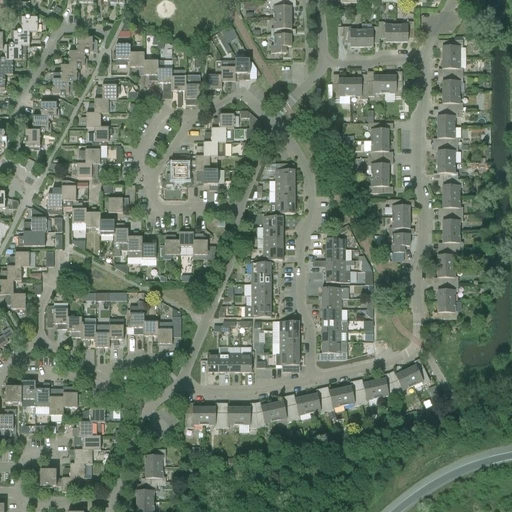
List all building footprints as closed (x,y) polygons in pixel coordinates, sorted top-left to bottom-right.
[(285,8),(285,2),(281,2),(270,2),(270,3),(270,10),(273,10),(273,20),(291,20),(291,8),(285,8)] [(30,19),(30,17),(25,17),(25,19),(22,19),(19,19),(19,24),(21,24),(21,31),(21,34),(29,34),(37,34),(37,19),(30,19)] [(291,31),(291,20),(273,20),(273,30),(270,30),(270,38),(273,38),(273,37),(285,37),(285,31),(291,31)] [(120,33),(130,33),(130,25),(125,23),(120,33)] [(386,26),(385,23),(378,24),(378,28),(379,28),(379,38),(384,39),(384,44),(396,44),(396,26),(386,26)] [(413,38),(413,23),(406,23),(406,26),(396,26),(396,44),(407,44),(407,38),(413,38)] [(223,38),(233,32),(231,27),(220,33),(223,38)] [(379,43),(379,38),(379,28),(378,28),(371,29),(371,32),(361,32),(361,49),(372,49),(372,43),(379,43)] [(361,49),(361,32),(351,32),(351,29),(343,29),(343,44),(350,44),(350,49),(361,49)] [(21,34),(21,31),(17,31),(17,33),(14,33),(14,32),(11,32),(11,38),(13,38),(13,45),(13,48),(21,48),(26,48),(29,48),(29,34),(21,34)] [(270,55),(285,55),(285,48),(291,48),(291,37),(285,37),(273,37),(273,38),(273,47),(270,47),(270,55)] [(97,55),(97,43),(92,40),(92,39),(76,39),(76,53),(76,54),(84,53),(84,56),(89,56),(89,54),(92,54),(92,55),(97,55)] [(462,49),(462,42),(447,42),(447,48),(442,48),(442,60),(459,60),(459,49),(462,49)] [(2,47),(2,52),(5,52),(5,60),(5,62),(12,62),(21,62),(26,62),(26,48),(21,48),(13,48),(13,45),(9,45),(9,47),(6,47),(2,47)] [(129,54),(130,54),(130,46),(115,46),(115,54),(113,54),(113,61),(115,61),(115,67),(126,67),(126,61),(129,61),(129,54)] [(76,54),(76,53),(68,53),(68,67),(68,68),(76,68),(76,70),(81,70),(81,68),(84,68),(84,69),(87,69),(87,63),(84,63),(84,56),(84,53),(76,54)] [(144,54),(130,54),(129,54),(129,61),(129,69),(135,69),(135,75),(135,77),(139,77),(139,76),(139,74),(143,74),(143,69),(143,63),(144,63),(144,54)] [(12,62),(5,62),(5,60),(0,60),(0,62),(0,76),(4,76),(4,77),(12,77),(12,62)] [(461,77),(462,70),(459,70),(459,60),(442,60),(442,71),(447,71),(447,77),(461,77)] [(234,63),(234,69),(235,69),(235,76),(239,76),(239,78),(239,82),(249,82),(249,76),(249,61),(241,61),(234,61),(234,63)] [(158,63),(144,63),(143,63),(143,69),(143,74),(143,77),(148,77),(148,83),(153,83),(153,81),(157,81),(157,77),(157,76),(157,69),(158,69),(158,63)] [(172,63),(158,63),(158,69),(157,69),(157,76),(157,77),(157,81),(157,85),(162,85),(162,91),(167,91),(168,90),(171,90),(171,85),(171,78),(172,78),(172,72),(172,65),(172,63)] [(220,77),(221,63),(215,63),(215,77),(207,77),(207,92),(211,92),(211,97),(215,97),(215,92),(221,92),(221,84),(221,77),(220,77)] [(234,69),(234,63),(221,63),(220,77),(221,77),(221,84),(225,84),(225,89),(229,89),(229,84),(235,84),(235,76),(235,69),(234,69)] [(68,68),(68,67),(60,67),(60,75),(53,75),(53,81),(60,81),(60,82),(68,82),(68,84),(72,84),(73,84),(73,82),(76,82),(76,83),(79,83),(79,77),(76,77),(76,70),(76,68),(68,68)] [(185,93),(185,86),(186,86),(186,77),(186,72),(172,72),(172,78),(171,78),(171,85),(171,90),(171,93),(177,93),(177,99),(181,99),(181,93),(185,93)] [(185,101),(185,107),(195,107),(195,101),(200,101),(200,91),(200,86),(200,77),(186,77),(186,86),(185,86),(185,93),(185,101)] [(461,84),(461,77),(447,77),(447,83),(442,83),(442,94),(458,94),(458,84),(461,84)] [(384,95),(384,78),(373,78),(373,83),(366,83),(366,86),(366,98),(367,98),(374,98),(374,95),(384,95)] [(395,83),(395,78),(384,78),(384,95),(394,95),(394,98),(402,98),(402,83),(395,83)] [(70,97),(70,95),(72,95),(72,84),(68,84),(68,82),(60,82),(60,81),(53,81),(52,81),(52,96),(60,96),(60,98),(65,98),(65,96),(68,96),(68,97),(70,97)] [(349,98),(349,81),(338,81),(338,86),(331,86),(331,101),(339,101),(339,98),(349,98)] [(361,86),(361,81),(349,81),(349,98),(359,98),(359,101),(367,101),(367,98),(366,98),(366,86),(361,86)] [(116,89),(116,87),(115,87),(104,87),(101,87),(102,91),(96,91),(96,96),(102,96),(102,101),(108,101),(108,102),(116,102),(116,95),(119,95),(119,89),(116,89)] [(442,94),(442,106),(447,106),(447,111),(456,111),(456,112),(457,112),(461,112),(462,112),(462,105),(461,105),(458,104),(458,94),(442,94)] [(102,101),(94,101),(94,105),(88,105),(88,110),(94,110),(94,115),(100,115),(106,115),(108,115),(108,102),(108,101),(102,101)] [(56,114),(56,104),(40,104),(40,118),(48,118),(48,121),(52,121),(52,119),(56,119),(59,119),(59,114),(56,114)] [(437,118),(437,129),(453,129),(453,119),(456,119),(457,119),(457,112),(456,112),(456,111),(447,111),(442,111),(442,118),(437,118)] [(80,119),(80,124),(86,124),(86,129),(94,129),(100,129),(100,115),(94,115),(86,115),(86,119),(80,119)] [(233,131),(233,116),(219,116),(219,120),(213,120),(213,130),(219,130),(225,130),(225,131),(233,131)] [(40,118),(32,118),(32,133),(39,133),(39,135),(44,135),(44,133),(48,133),(51,133),(51,128),(48,128),(48,121),(48,118),(40,118)] [(388,143),(388,131),(382,131),(382,125),(372,125),(367,125),(367,133),(370,132),(370,143),(388,143)] [(92,143),(92,148),(100,148),(106,148),(106,144),(108,144),(108,137),(111,137),(111,131),(108,131),(108,129),(106,129),(100,129),(94,129),(94,133),(94,138),(94,143),(92,143)] [(453,139),(453,129),(437,129),(437,141),(442,141),(442,147),(456,147),(456,139),(453,139)] [(204,134),(204,144),(211,144),(217,144),(217,145),(224,145),(225,145),(225,143),(232,143),(232,131),(225,131),(225,130),(219,130),(213,130),(211,130),(211,134),(204,134)] [(246,130),(246,139),(254,139),(257,130),(246,130)] [(40,148),(39,135),(39,133),(32,133),(25,133),(25,140),(22,140),(22,145),(25,145),(25,149),(27,149),(27,151),(34,151),(34,152),(40,152),(40,148)] [(388,154),(388,143),(370,143),(370,153),(367,153),(367,160),(382,160),(382,154),(388,154)] [(196,148),(196,158),(203,158),(209,158),(209,159),(216,159),(217,159),(224,159),(224,145),(217,145),(217,144),(211,144),(204,144),(203,144),(203,148),(197,148),(196,148)] [(247,156),(251,145),(242,145),(242,156),(247,156)] [(437,164),(453,164),(453,154),(456,154),(456,147),(442,147),(442,153),(437,153),(437,164)] [(78,165),(78,166),(97,166),(100,166),(105,166),(105,160),(100,160),(100,151),(100,148),(92,148),(85,148),(85,151),(85,152),(78,152),(78,165)] [(189,162),(189,167),(195,167),(195,173),(197,173),(203,173),(203,172),(209,172),(216,172),(216,159),(209,159),(209,158),(203,158),(196,158),(195,158),(195,162),(189,162)] [(388,177),(388,166),(382,166),(382,160),(367,160),(367,167),(370,167),(370,177),(388,177)] [(187,182),(187,175),(187,167),(182,167),(182,161),(172,161),(172,176),(166,176),(166,186),(173,186),(173,181),(185,181),(185,182),(187,182)] [(453,174),(453,164),(437,164),(437,175),(442,175),(442,182),(447,182),(447,188),(459,188),(459,189),(462,189),(461,181),(456,181),(456,174),(453,174)] [(78,166),(78,165),(71,165),(71,173),(72,173),(70,178),(77,180),(91,180),(91,186),(97,186),(101,183),(100,182),(100,183),(97,179),(97,166),(78,166)] [(282,172),(282,166),(265,166),(265,172),(275,172),(275,183),(294,183),(294,172),(282,172)] [(197,178),(197,182),(203,182),(203,186),(209,186),(209,192),(221,192),(221,187),(221,186),(217,186),(217,172),(216,172),(209,172),(203,172),(203,173),(197,173),(197,178)] [(388,189),(388,177),(370,177),(370,188),(367,188),(367,195),(382,195),(382,189),(388,189)] [(47,196),(47,214),(50,216),(57,216),(57,211),(62,211),(62,208),(65,208),(65,209),(72,209),(72,206),(72,203),(75,203),(76,188),(76,184),(73,184),(67,182),(61,182),(61,190),(51,190),(51,196),(47,196)] [(275,194),(294,194),(294,183),(275,183),(275,194)] [(459,199),(459,189),(459,188),(447,188),(442,188),(442,199),(459,199)] [(275,204),(294,204),(294,194),(275,194),(275,204)] [(39,207),(42,200),(37,197),(33,205),(39,207)] [(459,209),(459,199),(442,199),(442,210),(447,210),(447,216),(462,216),(462,209),(459,209)] [(122,200),(108,200),(108,215),(122,215),(122,208),(128,208),(128,204),(128,200),(122,200)] [(384,209),(384,215),(391,215),(391,219),(409,219),(409,208),(403,208),(403,202),(388,202),(388,209),(384,209)] [(270,216),(294,216),(294,204),(275,204),(270,204),(270,216)] [(82,211),(80,205),(72,206),(72,209),(72,211),(71,211),(71,225),(85,225),(86,225),(86,215),(86,211),(82,211)] [(96,214),(96,209),(91,209),(91,215),(86,215),(86,225),(85,225),(85,229),(99,229),(99,222),(100,222),(100,214),(96,214)] [(23,224),(23,233),(25,233),(31,233),(31,234),(38,234),(43,234),(44,234),(45,234),(45,230),(45,220),(45,217),(31,210),(31,220),(31,224),(25,224),(23,224)] [(442,234),(459,234),(459,223),(462,223),(462,216),(447,216),(447,222),(442,222),(442,234)] [(110,222),(110,217),(105,217),(105,223),(100,222),(99,222),(99,229),(99,237),(113,237),(113,230),(114,230),(114,225),(114,222),(110,222)] [(263,229),(282,229),(282,218),(263,218),(263,229)] [(409,231),(409,219),(391,219),(391,230),(388,229),(388,237),(403,237),(403,236),(403,231),(409,231)] [(124,230),(124,225),(114,225),(114,230),(113,230),(113,237),(113,258),(119,258),(119,252),(127,252),(127,245),(127,238),(128,238),(128,231),(124,230)] [(179,234),(178,242),(179,242),(179,249),(179,257),(192,257),(192,249),(193,249),(193,242),(193,236),(193,234),(189,234),(189,229),(184,229),(184,234),(179,234)] [(263,240),(282,240),(282,229),(263,229),(263,240)] [(17,242),(17,248),(23,248),(33,248),(38,248),(44,248),(44,242),(44,234),(43,234),(38,234),(31,234),(31,233),(25,233),(23,233),(23,238),(17,238),(17,242)] [(138,238),(138,233),(133,233),(133,238),(128,238),(127,238),(127,245),(127,259),(141,260),(141,253),(141,246),(142,246),(142,241),(142,239),(138,238)] [(459,244),(459,234),(442,234),(442,245),(447,245),(447,251),(457,251),(462,251),(462,244),(459,244)] [(206,242),(206,240),(205,239),(203,239),(203,236),(193,236),(193,242),(193,249),(192,249),(192,257),(193,257),(193,261),(214,261),(214,256),(215,256),(215,248),(207,248),(207,242),(206,242)] [(384,237),(384,247),(388,247),(388,254),(403,254),(404,248),(409,248),(409,236),(403,236),(403,237),(388,237),(384,237)] [(165,248),(160,248),(160,261),(165,261),(170,261),(170,257),(179,257),(179,249),(179,242),(178,242),(175,242),(175,237),(165,237),(165,247),(165,248)] [(263,251),(282,251),(282,240),(263,240),(263,251)] [(141,260),(141,261),(156,261),(160,261),(160,248),(156,248),(156,246),(151,246),(151,241),(142,241),(142,246),(141,246),(141,253),(141,260)] [(345,252),(345,241),(325,241),(325,252),(345,252)] [(85,243),(76,243),(76,248),(84,252),(85,243)] [(263,262),(272,262),(282,262),(282,251),(263,251),(263,262)] [(454,269),(454,258),(457,258),(457,251),(447,251),(442,251),(442,257),(437,257),(437,268),(454,269)] [(325,252),(325,263),(345,263),(351,263),(351,252),(345,252),(325,252)] [(9,267),(9,268),(14,268),(21,268),(21,269),(29,269),(29,254),(24,254),(14,254),(14,258),(9,258),(9,263),(9,267)] [(354,263),(345,263),(325,263),(325,273),(345,273),(345,267),(354,267),(354,263)] [(251,276),(270,276),(270,264),(251,265),(251,276)] [(14,268),(9,268),(6,268),(6,272),(1,272),(1,277),(6,277),(6,282),(12,282),(12,283),(21,283),(21,269),(21,268),(14,268)] [(454,279),(454,269),(437,268),(437,280),(442,280),(442,286),(457,286),(457,279),(454,279)] [(345,273),(325,273),(325,285),(349,285),(349,273),(345,273)] [(193,283),(208,283),(209,277),(209,274),(193,274),(193,277),(193,279),(193,283)] [(251,286),(270,286),(270,276),(251,276),(251,286)] [(6,282),(0,282),(0,296),(10,297),(10,296),(12,296),(12,283),(12,282),(6,282)] [(244,286),(244,297),(251,297),(270,297),(270,286),(251,286),(244,286)] [(454,303),(454,293),(457,293),(457,286),(442,286),(442,292),(437,292),(437,303),(454,303)] [(321,290),(321,301),(341,301),(348,301),(348,294),(348,290),(341,290),(331,290),(321,290)] [(25,311),(25,296),(12,296),(10,296),(10,297),(10,302),(5,302),(5,307),(10,307),(10,311),(25,311)] [(251,308),(270,308),(270,297),(251,297),(251,308)] [(321,312),(341,312),(341,301),(321,301),(321,312)] [(129,323),(126,323),(126,330),(129,330),(133,330),(133,335),(138,335),(138,330),(143,330),(143,323),(144,323),(143,315),(144,303),(138,303),(138,308),(129,308),(129,315),(129,321),(129,323)] [(454,313),(454,303),(437,303),(437,314),(442,314),(442,321),(457,321),(457,313),(454,313)] [(67,331),(67,326),(67,319),(67,311),(53,311),(53,308),(47,308),(47,320),(53,320),(53,326),(57,326),(57,331),(67,331)] [(244,319),(251,319),(270,319),(270,308),(251,308),(244,308),(244,319)] [(172,312),(172,319),(180,319),(180,314),(177,312),(175,311),(172,310),(172,312)] [(321,312),(321,322),(341,322),(346,322),(346,312),(341,312),(321,312)] [(81,339),(81,334),(81,327),(81,320),(81,319),(67,319),(67,326),(67,331),(67,334),(71,334),(71,339),(81,339)] [(157,338),(157,346),(172,346),(172,339),(180,339),(180,319),(172,319),(172,325),(157,324),(158,331),(157,331),(157,338)] [(95,342),(95,335),(95,327),(95,320),(81,320),(81,327),(81,334),(81,339),(81,342),(85,342),(85,347),(89,347),(89,342),(94,342),(95,342)] [(109,342),(113,342),(113,347),(117,347),(117,342),(123,342),(123,321),(109,321),(109,327),(109,335),(109,342)] [(321,333),(341,333),(346,333),(346,329),(347,328),(347,324),(346,323),(346,322),(341,322),(321,322),(321,333)] [(157,338),(157,331),(158,331),(157,324),(157,323),(144,323),(143,323),(143,330),(143,338),(147,338),(147,343),(152,343),(152,338),(157,338)] [(223,327),(218,327),(218,333),(229,333),(229,328),(229,323),(223,323),(223,327)] [(272,323),(272,334),(279,334),(298,334),(298,323),(279,323),(277,323),(272,323)] [(94,342),(94,350),(99,350),(99,355),(103,355),(103,350),(109,350),(109,342),(109,335),(109,327),(95,327),(95,335),(95,342),(94,342)] [(10,329),(2,334),(6,341),(14,336),(10,329)] [(321,333),(321,344),(341,344),(346,344),(346,333),(341,333),(321,333)] [(364,343),(372,343),(372,333),(366,333),(364,333),(364,343)] [(272,334),(272,345),(279,345),(298,345),(298,334),(279,334),(272,334)] [(329,362),(343,362),(347,361),(347,344),(346,344),(341,344),(321,344),(321,355),(329,355),(329,362)] [(272,345),(272,356),(275,356),(279,356),(298,356),(298,345),(279,345),(272,345)] [(251,355),(251,349),(240,349),(240,355),(240,374),(251,374),(251,362),(254,362),(254,353),(251,353),(251,355)] [(207,374),(218,374),(218,355),(207,355),(207,374)] [(218,374),(229,374),(229,355),(218,355),(218,374)] [(229,374),(240,374),(240,355),(229,355),(229,374)] [(290,374),(290,367),(298,367),(298,356),(279,356),(275,356),(275,367),(281,367),(281,374),(290,374)] [(417,372),(415,367),(405,372),(412,388),(421,383),(423,386),(430,383),(423,369),(417,372)] [(396,398),(405,395),(403,392),(412,388),(405,372),(395,377),(397,382),(391,384),(396,398)] [(385,386),(384,380),(373,383),(377,400),(387,398),(388,400),(396,398),(391,384),(385,386)] [(35,391),(35,383),(27,383),(27,381),(21,381),(21,389),(21,401),(35,401),(35,391)] [(361,406),(368,405),(367,402),(377,400),(373,383),(362,385),(363,391),(357,392),(361,406)] [(35,401),(35,409),(35,415),(49,415),(49,409),(49,395),(49,389),(49,384),(43,384),(43,389),(43,391),(35,391),(35,401)] [(431,398),(438,394),(434,387),(427,390),(431,398)] [(351,393),(350,388),(339,390),(343,407),(353,405),(354,408),(361,406),(357,392),(351,393)] [(21,389),(5,389),(5,405),(21,405),(21,401),(21,389)] [(77,396),(77,395),(73,395),(73,389),(63,389),(63,391),(62,399),(63,399),(63,409),(77,409),(77,407),(77,396)] [(327,414),(334,412),(333,410),(343,407),(339,390),(328,393),(329,398),(323,400),(327,414)] [(62,399),(63,391),(55,391),(55,395),(49,395),(49,409),(49,415),(49,417),(63,417),(63,409),(63,399),(62,399)] [(318,401),(316,396),(305,398),(309,415),(319,413),(320,416),(327,414),(323,400),(318,401)] [(293,422),(300,420),(299,417),(309,415),(305,398),(294,401),(295,406),(289,407),(293,422)] [(284,408),(282,403),(271,406),(275,423),(285,420),(286,423),(293,422),(289,407),(284,408)] [(257,430),(266,428),(265,425),(275,423),(271,406),(260,408),(262,413),(256,415),(257,430)] [(203,427),(203,409),(192,409),(192,415),(186,415),(185,430),(193,430),(193,427),(203,427)] [(215,415),(215,409),(203,409),(203,427),(213,427),(213,430),(221,430),(221,415),(215,415)] [(238,427),(238,409),(227,409),(227,415),(221,415),(221,430),(228,430),(228,427),(238,427)] [(257,430),(256,415),(249,415),(249,409),(238,409),(238,427),(248,427),(248,430),(257,430)] [(104,424),(104,410),(90,410),(89,414),(84,414),(84,418),(89,418),(89,424),(96,424),(101,424),(104,424)] [(0,431),(3,431),(13,431),(13,417),(16,417),(16,411),(4,411),(4,417),(0,416),(0,431)] [(72,430),(72,438),(77,438),(96,438),(100,438),(101,438),(101,435),(101,424),(96,424),(89,424),(77,424),(78,430),(72,430)] [(100,452),(100,438),(96,438),(77,438),(77,443),(73,444),(73,452),(92,452),(98,452),(100,452)] [(145,469),(162,469),(162,459),(165,459),(165,451),(150,451),(150,458),(145,458),(145,469)] [(73,452),(68,452),(68,456),(70,457),(73,457),(73,460),(69,460),(69,466),(84,466),(92,466),(92,461),(94,461),(96,460),(98,457),(98,456),(98,452),(92,452),(73,452)] [(63,479),(63,480),(76,480),(82,480),(84,480),(91,480),(91,466),(84,466),(69,466),(69,470),(63,470),(63,479)] [(162,479),(162,469),(145,469),(145,480),(150,480),(150,486),(156,486),(156,487),(165,487),(165,479),(162,479)] [(56,488),(56,484),(56,472),(39,471),(39,488),(56,488)] [(82,494),(82,480),(76,480),(63,480),(63,479),(61,479),(61,484),(56,484),(56,488),(61,488),(61,494),(82,494)] [(156,494),(156,487),(156,486),(150,486),(141,486),(141,492),(136,492),(136,504),(153,504),(153,494),(156,494)]
